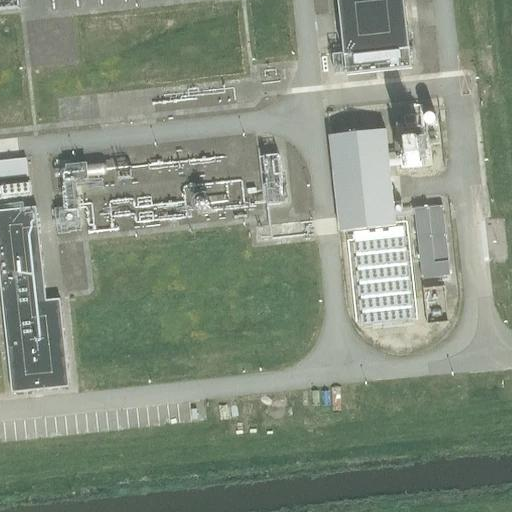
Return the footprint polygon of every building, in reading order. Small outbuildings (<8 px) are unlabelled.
[(339,0),(348,76),(412,69),(404,0),(339,0)] [(340,232),(397,226),(387,132),(330,138),(340,232)] [(433,141),(417,140),(414,168),(431,169),(433,141)] [(0,159),(0,195),(32,194),(30,157),(0,159)] [(82,181),(112,177),(109,157),(58,164),(65,213),(86,210),(82,181)] [(423,279),(451,276),(443,207),(416,210),(423,279)] [(0,212),(0,275),(13,393),(69,387),(60,301),(47,302),(37,209),(0,212)]
